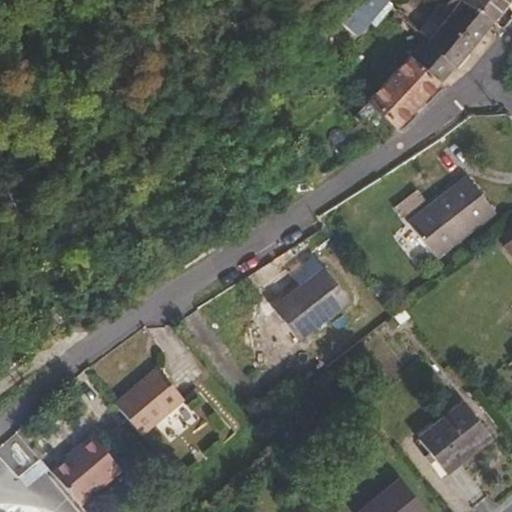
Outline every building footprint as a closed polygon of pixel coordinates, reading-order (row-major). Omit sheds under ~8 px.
[(384,0),(345,0),(334,13),(352,32),(365,18),(372,23),(389,4),(384,0)] [(490,19),(472,0),(444,0),(433,16),(438,21),(426,38),(409,56),(436,82),(490,19)] [(511,12),(511,0),(472,0),(490,19),(501,27),(511,14),(511,12)] [(436,82),(409,56),(352,112),(380,139),(419,99),(436,82)] [(457,176),(401,219),(429,255),(485,212),(457,176)] [(511,233),(499,243),(511,258),(511,233)] [(304,252),(280,269),(293,287),(267,307),(292,340),(343,300),(304,252)] [(58,310),(46,316),(50,326),(63,319),(58,310)] [(154,367),(112,403),(138,434),(181,399),(154,367)] [(457,402),(415,436),(442,471),(484,437),(457,402)] [(68,454),(47,472),(75,505),(116,471),(87,435),(66,452),(68,454)] [(424,511),(397,479),(355,511),(424,511)]
